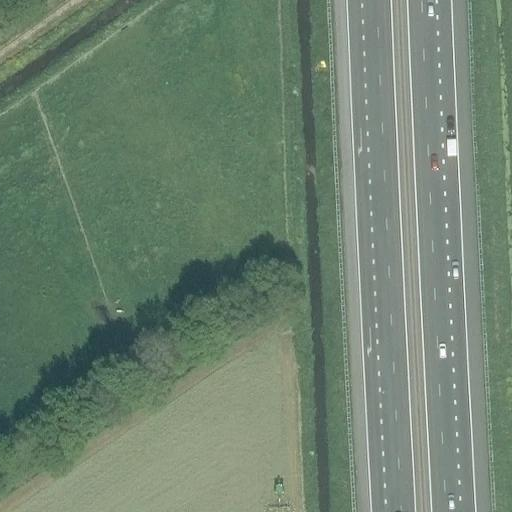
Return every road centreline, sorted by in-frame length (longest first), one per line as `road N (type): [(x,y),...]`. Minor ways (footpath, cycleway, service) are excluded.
road 1 (motorway): [(445,511),(423,0)]
road 2 (motorway): [(378,0),(400,511)]
